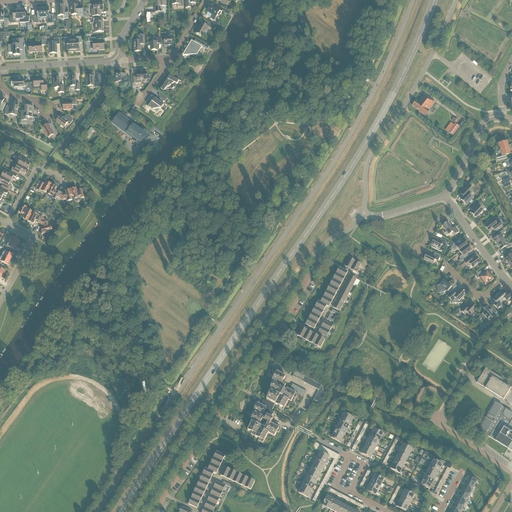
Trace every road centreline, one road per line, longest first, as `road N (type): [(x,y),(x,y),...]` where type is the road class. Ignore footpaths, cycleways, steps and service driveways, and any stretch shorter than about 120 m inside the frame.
road 1 (secondary): [(118,511),(356,158),(433,0)]
road 2 (unclassified): [(98,511),(336,155),(412,0)]
road 3 (unclassified): [(151,511),(276,329),(316,253),(362,213)]
road 4 (unclassified): [(362,213),(365,164),(456,0)]
